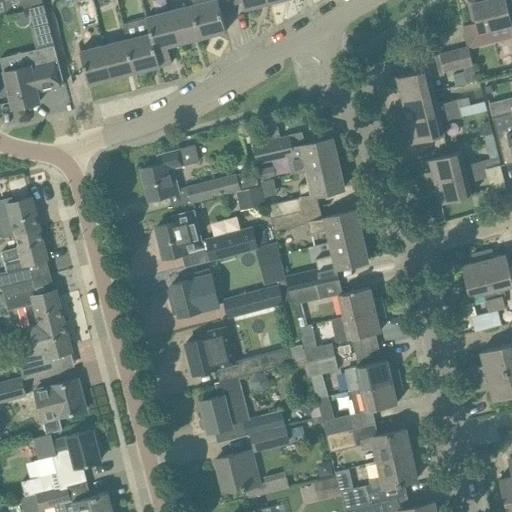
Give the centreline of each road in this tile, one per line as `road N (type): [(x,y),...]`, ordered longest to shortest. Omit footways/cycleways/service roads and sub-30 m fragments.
road 1 (residential): [(159,511),(75,180),(63,160)]
road 2 (residential): [(63,160),(173,113),(314,32)]
road 3 (residential): [(408,251),(314,32)]
road 4 (residential): [(452,440),(408,251)]
